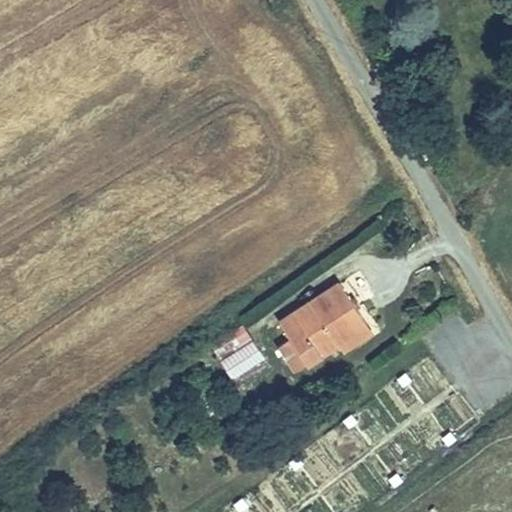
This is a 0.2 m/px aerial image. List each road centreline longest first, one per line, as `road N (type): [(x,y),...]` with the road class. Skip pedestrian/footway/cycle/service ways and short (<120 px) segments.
road 1 (residential): [(511,344),(316,0)]
road 2 (track): [(511,430),(476,446),(389,511)]
